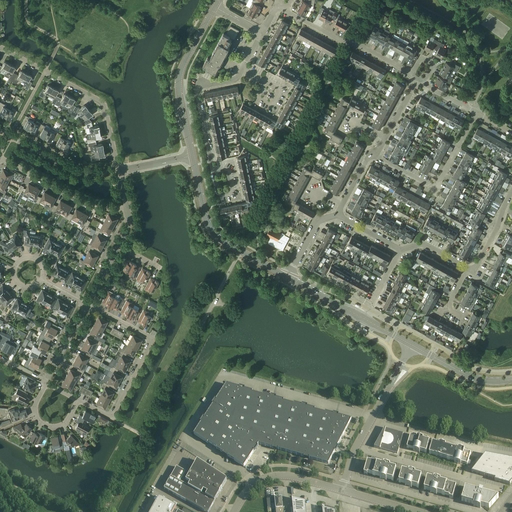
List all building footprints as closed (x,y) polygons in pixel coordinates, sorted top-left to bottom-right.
[(248,0),(246,5),(250,8),(259,13),(262,8),(257,5),(259,3),(253,0),(248,0)] [(302,1),(299,5),(308,10),(311,12),(314,6),(314,0),(308,0),(308,4),(302,1)] [(301,13),(300,15),(305,18),(307,16),(306,15),(308,10),(299,5),(297,10),(301,13)] [(318,13),(321,14),(318,18),(323,21),(328,12),(324,10),(324,9),(321,7),(318,13)] [(246,12),(244,17),(251,21),(253,16),(256,17),(259,13),(250,8),(247,12),(246,12)] [(328,12),(323,21),(328,24),(331,19),(333,21),(336,15),(337,13),(335,12),(335,11),(333,14),(333,15),(328,12)] [(334,27),(338,29),(343,20),(339,18),(339,17),(336,15),(333,21),(336,22),(334,27)] [(352,22),(344,18),(343,20),(338,29),(343,32),(346,27),(348,29),(352,22)] [(282,20),(279,25),(287,29),(289,24),(282,20)] [(284,34),(287,29),(279,25),(276,30),(284,34)] [(234,39),(239,31),(230,26),(226,34),(224,33),(210,58),(208,57),(203,66),(216,73),(230,47),(231,45),(234,41),(233,41),(234,39)] [(364,37),(363,38),(367,40),(369,41),(371,37),(374,38),(379,29),(374,26),(372,31),(368,29),(364,37)] [(297,37),(301,40),(306,32),(301,29),(297,37)] [(384,32),(379,29),(374,38),(376,40),(374,44),(376,45),(384,32)] [(385,29),(384,32),(376,45),(378,46),(381,42),(383,43),(388,34),(390,32),(385,29)] [(276,30),(274,35),(281,39),(284,34),(276,30)] [(310,35),(306,32),(301,40),(306,42),(310,35)] [(386,50),(393,37),(388,34),(383,43),(386,45),(384,49),(386,50)] [(279,44),(281,39),(274,35),(271,39),(279,44)] [(306,42),(311,45),(315,37),(310,35),(306,42)] [(320,40),(315,37),(311,45),(316,47),(320,40)] [(398,39),(393,37),(386,50),(384,53),(386,54),(390,47),(393,49),(398,39)] [(271,39),(269,44),(276,48),(279,44),(271,39)] [(403,42),(398,39),(393,49),(395,50),(393,55),(395,56),(403,42)] [(403,42),(395,56),(397,57),(400,52),(402,54),(407,45),(409,42),(404,39),(403,42)] [(434,45),(436,47),(439,42),(434,39),(432,42),(429,40),(424,49),(430,52),(434,45)] [(316,47),(320,50),(325,42),(320,40),(316,47)] [(329,45),(325,42),(320,50),(325,53),(329,45)] [(439,42),(436,47),(439,48),(435,55),(441,58),(446,49),(443,48),(445,45),(439,42)] [(274,53),(276,48),(269,44),(266,49),(274,53)] [(325,53),(330,55),(334,48),(329,45),(325,53)] [(403,64),(405,61),(412,47),(407,45),(402,54),(405,55),(403,60),(401,62),(403,64)] [(409,58),(415,61),(418,56),(414,55),(417,50),(412,47),(405,61),(407,62),(409,58)] [(339,50),(334,48),(330,55),(335,58),(339,50)] [(266,49),(263,54),(271,58),(274,53),(266,49)] [(353,62),(357,55),(352,52),(348,60),(353,62)] [(268,62),(271,58),(263,54),(261,58),(268,62)] [(362,57),(357,55),(353,62),(358,65),(362,57)] [(362,57),(358,65),(363,67),(367,60),(362,57)] [(268,62),(261,58),(258,63),(266,67),(268,62)] [(367,60),(363,67),(367,70),(372,62),(367,60)] [(0,71),(0,70),(5,73),(10,64),(6,62),(5,61),(5,62),(4,62),(3,65),(2,67),(0,65),(0,71)] [(372,62),(367,70),(372,73),(376,65),(372,62)] [(446,62),(443,68),(452,73),(453,70),(456,72),(459,66),(454,63),(453,66),(446,62)] [(14,66),(10,64),(5,73),(4,75),(9,78),(8,79),(9,80),(8,83),(10,84),(11,81),(15,74),(12,72),(13,70),(14,71),(15,68),(15,67),(14,66)] [(376,65),(372,73),(377,75),(381,68),(376,65)] [(278,74),(283,77),(287,69),(282,66),(278,74)] [(386,70),(381,68),(377,75),(382,78),(385,72),(386,70)] [(447,81),(450,83),(453,78),(450,76),(452,73),(443,68),(440,74),(447,78),(445,80),(447,81)] [(291,72),(287,69),(283,77),(287,79),(291,72)] [(19,80),(22,81),(27,72),(23,70),(23,71),(21,70),(21,71),(20,70),(19,74),(19,75),(15,74),(11,81),(16,83),(19,80)] [(27,72),(22,81),(24,83),(23,85),(25,86),(24,88),(28,90),(32,82),(28,81),(29,79),(30,79),(31,76),(30,75),(30,74),(27,72)] [(287,79),(292,82),(296,74),(291,72),(287,79)] [(301,77),(296,74),(292,82),(297,84),(298,82),(299,82),(301,77)] [(445,84),(447,81),(445,80),(438,76),(435,82),(442,86),(441,89),(446,91),(449,86),(445,84)] [(361,91),(364,87),(354,81),(352,86),(361,91)] [(297,84),(296,86),(303,91),(306,86),(299,82),(298,82),(297,84)] [(396,82),(393,87),(401,91),(404,86),(396,82)] [(49,96),(53,87),(50,85),(49,85),(48,85),(47,85),(46,88),(45,90),(42,88),(38,95),(43,98),(46,94),(49,96)] [(301,95),(303,91),(296,86),(293,91),(301,95)] [(55,104),(59,97),(55,95),(56,94),(57,94),(58,91),(58,90),(57,89),(53,87),(49,96),(54,99),(51,102),(55,104)] [(398,96),(401,91),(393,87),(391,91),(398,96)] [(388,90),(386,94),(388,96),(396,100),(398,96),(391,91),(391,92),(388,90)] [(293,91),(290,96),(298,100),(301,95),(293,91)] [(63,108),(63,107),(70,96),(66,94),(65,93),(64,94),(62,97),(63,97),(62,99),(59,97),(55,104),(58,106),(59,104),(60,105),(62,107),(63,108)] [(421,109),(428,95),(426,94),(424,98),(421,97),(416,106),(421,109)] [(426,111),(431,102),(428,101),(430,96),(428,95),(421,109),(426,111)] [(71,113),(72,111),(75,106),(72,104),(73,102),(73,103),(75,100),(74,99),(73,98),(74,98),(70,96),(63,107),(66,109),(67,108),(69,109),(68,111),(71,113)] [(290,96),(288,101),(295,105),(298,100),(290,96)] [(396,100),(388,96),(386,101),(393,105),(396,100)] [(352,97),(350,102),(348,105),(353,108),(357,100),(352,97)] [(342,98),(340,103),(347,107),(348,105),(350,102),(342,98)] [(426,111),(430,114),(438,100),(436,99),(433,103),(431,102),(426,111)] [(357,100),(353,108),(358,110),(362,103),(357,100)] [(438,100),(430,114),(431,114),(432,113),(436,115),(440,107),(438,106),(440,101),(438,100)] [(293,110),(295,105),(288,101),(285,105),(293,110)] [(393,105),(386,101),(383,106),(391,110),(393,105)] [(2,117),(3,118),(8,109),(5,108),(7,105),(1,103),(0,104),(0,108),(1,109),(0,111),(0,114),(1,115),(2,117)] [(345,112),(347,107),(340,103),(337,108),(345,112)] [(367,105),(362,103),(358,110),(363,113),(367,105)] [(239,111),(244,114),(248,106),(243,104),(240,109),(239,111)] [(443,108),(440,107),(436,115),(435,116),(440,119),(447,105),(445,104),(443,108)] [(81,116),(89,109),(86,106),(85,105),(84,105),(81,107),(82,108),(80,109),(80,108),(75,106),(72,111),(76,113),(77,112),(81,116)] [(290,114),(293,110),(285,105),(283,110),(290,114)] [(449,106),(447,105),(440,119),(444,122),(450,112),(447,111),(449,106)] [(253,109),(248,106),(244,114),(248,117),(253,109)] [(391,110),(383,106),(380,110),(388,115),(391,110)] [(15,117),(18,111),(12,108),(11,111),(8,109),(3,118),(5,119),(7,119),(9,120),(12,115),(15,117)] [(337,108),(334,112),(342,117),(345,112),(337,108)] [(83,121),(86,125),(92,122),(88,117),(89,116),(90,117),(92,114),(91,113),(92,112),(89,109),(81,116),(85,120),(83,121)] [(248,117),(253,119),(257,111),(253,109),(248,117)] [(450,112),(444,122),(449,124),(457,110),(455,109),(452,114),(450,112)] [(283,110),(280,115),(288,119),(290,114),(283,110)] [(388,115),(380,110),(378,115),(385,119),(388,115)] [(459,112),(457,110),(449,124),(454,127),(459,117),(457,116),(459,112)] [(253,119),(258,122),(262,114),(257,111),(253,119)] [(342,117),(334,112),(332,117),(339,121),(342,117)] [(267,117),(262,114),(258,122),(263,124),(267,117)] [(462,119),(459,117),(454,127),(459,129),(466,116),(464,114),(462,119)] [(285,124),(288,119),(280,115),(277,120),(285,124)] [(378,115),(375,120),(383,124),(385,119),(378,115)] [(27,130),(28,131),(33,122),(35,119),(29,116),(29,117),(26,116),(23,121),(21,124),(24,125),(23,127),(26,128),(27,130)] [(267,117),(263,124),(267,127),(272,119),(267,117)] [(332,117),(329,122),(337,126),(339,121),(332,117)] [(276,122),(272,119),(267,127),(272,130),(275,125),(276,122)] [(277,120),(276,122),(275,125),(282,129),(285,124),(277,120)] [(380,129),(383,124),(375,120),(372,125),(380,129)] [(403,123),(416,131),(420,124),(412,120),(411,122),(410,121),(408,123),(404,121),(403,123)] [(37,128),(39,130),(42,124),(37,121),(35,124),(33,122),(28,131),(30,132),(32,132),(34,133),(37,128)] [(90,133),(100,131),(99,127),(98,126),(98,125),(94,126),(94,127),(93,127),(92,122),(86,125),(87,128),(89,128),(90,133)] [(329,122),(327,127),(334,131),(337,126),(329,122)] [(412,135),(414,135),(416,131),(403,123),(402,125),(406,128),(404,130),(412,135)] [(477,140),(482,130),(480,129),(482,124),(480,123),(472,137),(477,140)] [(45,126),(42,124),(39,130),(42,131),(39,136),(42,137),(43,139),(44,140),(50,129),(51,127),(46,124),(45,126)] [(333,133),(334,131),(327,127),(324,132),(331,136),(333,133)] [(482,142),(490,128),(488,127),(485,132),(482,130),(477,140),(482,142)] [(490,128),(482,142),(487,145),(492,135),(489,134),(492,130),(490,128)] [(48,140),(50,142),(53,137),(56,138),(58,133),(50,129),(44,140),(46,141),(48,140)] [(399,131),(397,133),(411,140),(412,139),(411,138),(412,135),(404,130),(403,133),(399,131)] [(90,133),(86,134),(87,140),(88,143),(96,142),(95,138),(97,138),(100,138),(100,137),(101,137),(100,135),(101,135),(100,131),(90,133)] [(260,133),(259,132),(254,141),(252,143),(255,144),(256,142),(255,142),(260,133)] [(492,135),(488,143),(491,145),(490,147),(492,147),(499,134),(497,132),(494,137),(492,135)] [(59,148),(61,149),(65,140),(61,137),(62,135),(58,133),(56,138),(58,140),(56,145),(58,146),(59,148)] [(329,140),(334,143),(338,135),(333,133),(331,136),(329,140)] [(399,140),(409,145),(411,140),(397,133),(396,135),(401,137),(399,140)] [(501,135),(499,134),(492,147),(496,150),(501,141),(499,139),(501,135)] [(343,138),(338,135),(334,143),(339,146),(343,138)] [(72,140),(73,139),(67,136),(65,140),(61,149),(62,149),(64,149),(67,150),(69,146),(72,147),(75,142),(72,140)] [(439,141),(438,142),(452,150),(453,148),(449,145),(450,143),(441,138),(440,138),(438,137),(436,140),(439,141)] [(411,146),(409,145),(399,140),(398,142),(397,141),(398,140),(393,138),(391,141),(406,150),(409,151),(411,146)] [(504,142),(501,141),(496,150),(501,152),(508,139),(506,138),(504,142)] [(511,140),(508,139),(501,152),(506,155),(506,154),(511,146),(508,144),(511,140)] [(395,147),(394,149),(403,154),(406,150),(391,141),(390,144),(391,144),(395,147)] [(91,152),(94,151),(104,149),(103,145),(102,144),(102,143),(98,144),(98,145),(96,145),(96,142),(88,143),(88,147),(90,147),(91,152)] [(353,147),(361,151),(364,146),(356,142),(353,147)] [(439,144),(437,148),(445,152),(446,150),(451,152),(452,150),(438,142),(437,144),(439,144)] [(358,156),(361,151),(353,147),(351,152),(358,156)] [(433,151),(433,152),(447,159),(448,157),(443,155),(445,152),(437,148),(435,151),(433,151)] [(104,149),(94,151),(95,154),(90,156),(91,161),(100,160),(99,156),(101,156),(104,156),(104,155),(105,155),(104,154),(105,153),(104,149)] [(403,154),(394,149),(393,152),(388,149),(387,152),(401,159),(402,160),(405,155),(403,154)] [(465,154),(463,156),(473,162),(475,157),(462,149),(461,151),(465,154)] [(430,157),(440,162),(441,159),(445,161),(447,159),(433,152),(432,151),(429,156),(430,157)] [(351,152),(348,157),(356,161),(358,156),(351,152)] [(390,156),(389,159),(390,159),(389,161),(392,162),(393,161),(398,164),(401,159),(387,152),(386,154),(390,156)] [(427,156),(425,160),(433,164),(434,162),(438,164),(440,162),(430,157),(429,156),(426,154),(425,155),(427,156)] [(470,166),(473,162),(463,156),(462,159),(458,157),(456,159),(470,166)] [(348,157),(346,161),(353,165),(356,161),(348,157)] [(458,166),(468,171),(470,166),(456,159),(455,161),(460,163),(458,166)] [(421,163),(421,164),(434,171),(436,169),(431,167),(433,164),(425,160),(423,163),(421,163)] [(353,165),(346,161),(343,166),(351,170),(353,165)] [(371,166),(366,174),(370,176),(369,177),(371,178),(378,164),(376,163),(373,167),(371,166)] [(380,165),(378,164),(371,178),(369,180),(374,183),(374,182),(380,171),(378,169),(380,165)] [(438,173),(434,171),(421,164),(418,169),(427,174),(429,171),(433,173),(437,175),(438,173)] [(310,174),(315,177),(319,169),(314,166),(312,171),(310,174)] [(343,166),(340,171),(348,175),(351,170),(343,166)] [(451,168),(465,176),(468,171),(458,166),(457,168),(452,166),(451,168)] [(309,176),(310,174),(312,171),(304,167),(302,172),(309,176)] [(383,172),(380,171),(374,182),(379,185),(380,183),(388,169),(386,168),(383,172)] [(454,173),(453,175),(462,180),(465,176),(451,168),(450,170),(454,173)] [(3,169),(0,175),(9,179),(11,174),(14,176),(16,173),(10,170),(9,173),(3,169)] [(315,177),(320,179),(324,172),(319,169),(315,177)] [(390,170),(388,169),(380,183),(385,185),(390,176),(387,175),(390,170)] [(496,171),(495,173),(509,181),(510,179),(505,176),(507,174),(499,169),(498,172),(496,171)] [(345,180),(348,175),(340,171),(338,176),(345,180)] [(302,172),(299,177),(307,181),(309,176),(302,172)] [(398,172),(397,174),(390,188),(394,190),(399,181),(397,180),(399,175),(400,173),(398,172)] [(390,176),(385,185),(390,188),(397,174),(395,173),(392,177),(390,176)] [(509,181),(495,173),(492,178),(502,183),(503,181),(508,183),(509,181)] [(0,175),(0,174),(0,181),(6,184),(9,179),(0,175)] [(456,180),(455,182),(463,187),(464,188),(467,183),(462,180),(453,175),(452,177),(456,180)] [(338,176),(335,180),(343,185),(345,180),(338,176)] [(299,177),(297,182),(304,186),(307,181),(299,177)] [(502,183),(492,178),(490,183),(503,190),(505,188),(500,186),(502,183)] [(335,180),(333,185),(340,189),(343,185),(335,180)] [(394,190),(392,195),(393,195),(394,194),(397,196),(402,188),(399,187),(401,182),(399,181),(394,190)] [(445,181),(444,183),(448,185),(462,192),(462,191),(461,190),(463,187),(455,182),(453,185),(449,183),(445,181)] [(297,182),(294,186),(302,190),(304,186),(297,182)] [(503,190),(490,183),(487,188),(496,193),(498,190),(502,192),(503,190)] [(24,192),(29,195),(34,187),(29,184),(25,190),(23,188),(21,192),(20,194),(22,195),(24,192)] [(340,189),(333,185),(330,190),(338,194),(340,189)] [(402,188),(397,197),(401,200),(409,186),(407,185),(404,189),(402,188)] [(448,185),(447,187),(451,189),(450,192),(459,197),(462,192),(448,185)] [(294,186),(291,191),(299,195),(302,190),(294,186)] [(363,191),(361,193),(371,198),(373,193),(360,186),(358,188),(363,191)] [(401,200),(406,203),(411,193),(409,192),(411,187),(409,186),(401,200)] [(33,201),(36,202),(39,197),(36,195),(39,189),(34,187),(29,195),(34,198),(33,201)] [(411,193),(406,203),(411,205),(420,188),(418,187),(416,190),(414,195),(411,193)] [(420,188),(411,205),(416,208),(421,198),(418,197),(420,193),(422,189),(420,188)] [(496,193),(487,188),(485,192),(501,202),(503,200),(499,198),(495,195),(496,193)] [(291,191),(289,196),(296,200),(299,195),(291,191)] [(38,204),(40,201),(45,203),(50,195),(44,192),(41,198),(39,197),(36,202),(38,204)] [(456,202),(459,197),(450,192),(448,194),(444,192),(443,194),(456,202)] [(485,192),(482,197),(491,202),(493,200),(497,202),(500,204),(501,202),(485,192)] [(368,203),(371,198),(361,193),(360,196),(356,193),(354,196),(368,203)] [(454,206),(456,202),(443,194),(441,196),(446,199),(444,201),(454,206)] [(50,213),(51,211),(54,205),(52,204),(55,198),(50,195),(45,203),(50,206),(49,209),(48,211),(50,213)] [(296,200),(289,196),(286,201),(293,205),(294,205),(295,202),(296,200)] [(354,196),(353,198),(358,200),(356,203),(364,207),(366,203),(368,204),(368,203),(354,196)] [(421,198),(416,207),(420,208),(419,210),(420,210),(428,197),(426,196),(423,200),(421,198)] [(428,197),(420,210),(421,211),(422,212),(424,214),(425,213),(430,204),(428,202),(430,198),(428,197)] [(491,202),(482,197),(479,202),(493,209),(496,211),(497,209),(494,207),(490,205),(491,202)] [(54,205),(51,211),(54,212),(55,211),(60,214),(61,212),(65,204),(60,201),(57,207),(54,205)] [(456,208),(454,206),(444,201),(443,204),(439,202),(437,204),(453,212),(456,208)] [(291,210),(296,212),(300,205),(295,202),(294,205),(293,205),(291,210)] [(493,209),(479,202),(477,207),(486,212),(487,209),(492,211),(493,209)] [(349,205),(363,212),(366,208),(356,203),(355,205),(350,203),(349,205)] [(70,214),(68,212),(71,206),(65,204),(61,212),(66,215),(65,218),(67,219),(70,214)] [(301,215),(305,207),(300,205),(296,212),(301,215)] [(360,217),(363,212),(349,205),(348,207),(352,210),(351,212),(360,217)] [(222,216),(228,215),(226,207),(220,208),(221,209),(219,209),(219,212),(221,212),(222,216)] [(301,215),(305,217),(309,210),(305,207),(301,215)] [(485,213),(476,208),(473,213),(487,220),(488,218),(484,216),(485,213)] [(72,218),(77,220),(81,212),(76,209),(73,215),(70,214),(67,219),(70,221),(72,218)] [(314,213),(309,210),(305,217),(310,220),(314,213)] [(77,220),(82,223),(80,226),(83,228),(84,225),(86,222),(83,221),(87,215),(81,212),(77,220)] [(108,214),(106,219),(114,224),(117,218),(115,217),(117,215),(112,212),(108,212),(107,214),(108,214)] [(376,212),(371,221),(373,223),(373,224),(375,225),(381,215),(376,212)] [(474,215),(472,218),(480,223),(482,220),(489,224),(490,222),(487,220),(473,213),(473,214),(474,215)] [(381,215),(375,225),(378,227),(378,225),(381,227),(386,217),(381,215)] [(386,217),(381,227),(383,228),(382,229),(385,230),(390,220),(386,217)] [(429,217),(424,226),(426,227),(426,229),(428,230),(434,219),(429,217)] [(473,225),(482,230),(485,232),(486,230),(479,225),(480,223),(471,218),(468,223),(473,225)] [(111,229),(114,224),(106,219),(103,224),(111,229)] [(434,219),(428,230),(430,231),(431,230),(433,231),(438,223),(434,222),(435,220),(434,219)] [(390,220),(385,230),(387,232),(388,230),(390,232),(395,222),(390,220)] [(395,222),(390,232),(393,233),(392,234),(394,236),(395,234),(400,225),(400,224),(401,222),(397,220),(395,222)] [(438,223),(433,231),(436,233),(435,234),(437,235),(443,225),(442,224),(441,225),(438,223)] [(101,233),(103,231),(109,234),(111,229),(103,224),(100,229),(97,228),(96,230),(101,233)] [(400,225),(395,234),(397,236),(398,234),(400,236),(405,226),(400,224),(400,225)] [(443,225),(437,235),(440,237),(440,235),(443,237),(448,227),(443,225)] [(473,225),(470,230),(484,237),(485,235),(481,232),(482,230),(473,225)] [(405,226),(400,236),(402,236),(403,237),(402,238),(404,239),(410,229),(405,226)] [(448,227),(443,237),(445,238),(445,239),(447,240),(453,230),(448,227)] [(270,228),(266,235),(271,237),(268,243),(281,250),(282,251),(289,237),(285,235),(285,234),(282,233),(281,234),(270,228)] [(23,229),(23,231),(24,235),(26,235),(24,244),(27,245),(27,244),(33,245),(35,235),(29,234),(30,232),(26,232),(27,230),(23,229)] [(324,231),(323,233),(325,235),(326,233),(334,238),(337,240),(340,235),(337,233),(329,229),(327,232),(324,231)] [(410,229),(404,239),(407,241),(407,240),(410,241),(415,232),(410,229)] [(94,233),(91,238),(92,239),(94,240),(103,244),(106,239),(100,236),(101,233),(96,230),(94,233)] [(453,230),(447,240),(449,242),(450,240),(452,242),(457,234),(454,233),(455,231),(453,230)] [(484,237),(470,230),(467,234),(477,239),(478,237),(483,239),(484,237)] [(331,243),(334,238),(326,233),(325,235),(323,238),(331,243)] [(9,240),(14,249),(19,246),(19,247),(22,245),(16,234),(13,236),(14,237),(9,240)] [(477,239),(467,234),(465,239),(478,247),(480,244),(475,242),(477,239)] [(35,235),(33,245),(39,246),(38,247),(42,248),(44,235),(41,235),(40,236),(35,235)] [(356,239),(351,236),(347,245),(352,248),(356,239)] [(52,252),(56,243),(51,240),(52,239),(49,237),(43,248),(46,250),(47,249),(52,252)] [(322,242),(319,240),(318,243),(320,244),(321,243),(329,247),(331,243),(323,238),(322,242)] [(511,249),(511,245),(511,242),(504,238),(501,244),(504,246),(503,248),(510,252),(511,250),(511,249)] [(87,246),(93,249),(94,247),(100,250),(103,244),(94,240),(92,239),(89,244),(88,244),(87,246)] [(352,248),(350,251),(355,253),(356,251),(361,242),(356,239),(352,248)] [(465,239),(462,244),(471,249),(473,246),(477,249),(478,247),(465,239)] [(9,252),(14,249),(9,240),(4,243),(3,242),(0,244),(7,254),(10,253),(9,252)] [(361,253),(366,244),(361,242),(356,251),(361,253)] [(61,246),(56,243),(52,252),(57,254),(56,255),(59,257),(65,246),(62,244),(61,246)] [(320,244),(318,248),(324,251),(326,252),(329,247),(321,243),(320,244)] [(371,247),(370,247),(366,244),(361,253),(366,256),(367,254),(371,247)] [(462,244),(460,249),(473,256),(474,254),(470,251),(471,249),(462,244)] [(367,254),(371,257),(376,248),(371,245),(370,247),(371,247),(367,254)] [(88,251),(86,256),(94,260),(97,255),(91,252),(93,249),(87,246),(86,249),(88,251)] [(321,256),(324,251),(318,248),(316,246),(314,251),(321,256)] [(376,248),(371,257),(376,259),(381,250),(376,248)] [(472,258),(473,256),(460,249),(457,253),(466,258),(468,256),(472,258)] [(376,259),(381,262),(386,253),(381,250),(376,259)] [(501,252),(498,257),(506,261),(509,263),(511,259),(511,258),(511,254),(505,251),(504,250),(502,253),(501,252)] [(314,251),(311,256),(319,260),(321,262),(321,261),(324,263),(326,258),(324,257),(321,256),(314,251)] [(419,265),(420,263),(425,255),(420,252),(414,263),(419,265)] [(391,256),(386,253),(381,262),(379,264),(386,268),(390,260),(389,259),(391,256)] [(425,255),(420,263),(425,266),(430,257),(425,255)] [(94,260),(86,256),(83,261),(80,259),(79,262),(80,263),(84,265),(86,262),(92,266),(94,260)] [(311,256),(308,261),(316,265),(318,266),(321,262),(319,260),(311,256)] [(430,257),(425,266),(430,268),(435,260),(430,257)] [(506,261),(498,257),(495,262),(503,266),(506,261)] [(123,270),(128,272),(133,263),(130,261),(129,263),(125,260),(119,271),(122,272),(123,270)] [(435,260),(430,268),(435,271),(439,262),(435,260)] [(319,266),(316,265),(308,261),(306,266),(314,270),(315,267),(317,269),(319,266)] [(444,265),(439,262),(435,271),(433,274),(438,276),(439,274),(444,265)] [(501,271),(503,266),(495,262),(493,267),(494,267),(495,267),(501,271)] [(59,278),(63,269),(58,266),(59,264),(56,263),(50,274),(53,276),(53,275),(59,278)] [(136,265),(133,263),(128,272),(130,274),(129,276),(134,279),(140,268),(135,266),(136,265)] [(331,266),(327,274),(332,277),(337,266),(335,265),(333,267),(331,266)] [(444,265),(439,274),(444,276),(449,268),(444,265)] [(332,277),(336,279),(341,271),(339,270),(340,267),(337,266),(332,277)] [(495,267),(494,267),(492,272),(500,276),(502,271),(501,271),(495,267)] [(454,270),(449,268),(444,276),(443,279),(447,281),(449,279),(454,270)] [(63,281),(66,283),(72,271),(69,270),(68,271),(63,269),(59,278),(64,280),(63,281)] [(140,283),(141,283),(142,280),(145,282),(147,277),(148,278),(149,275),(148,275),(150,272),(147,270),(146,272),(141,269),(136,280),(137,281),(136,282),(136,283),(136,284),(137,285),(139,284),(140,283)] [(341,271),(336,279),(341,282),(347,272),(347,271),(344,270),(343,272),(341,271)] [(458,273),(454,270),(449,279),(454,282),(458,273)] [(69,283),(74,286),(79,277),(74,275),(75,273),(72,271),(66,283),(69,284),(69,283)] [(404,282),(406,283),(408,281),(405,279),(407,275),(399,271),(397,276),(405,280),(404,282)] [(346,284),(347,282),(350,276),(351,274),(347,272),(341,282),(346,284)] [(492,272),(489,277),(497,281),(500,276),(492,272)] [(351,274),(350,276),(347,282),(351,284),(349,287),(352,288),(353,285),(352,285),(356,277),(351,274)] [(405,280),(397,276),(394,281),(404,286),(407,288),(409,284),(406,283),(404,282),(405,280)] [(84,280),(79,277),(74,286),(79,289),(79,290),(82,291),(88,280),(85,278),(84,280)] [(353,285),(357,287),(361,280),(356,277),(352,285),(353,285)] [(362,277),(361,280),(357,287),(360,289),(359,292),(361,293),(363,291),(361,290),(367,279),(362,277)] [(490,284),(489,286),(494,289),(496,286),(495,286),(497,281),(489,277),(487,282),(490,284)] [(150,279),(144,290),(149,292),(151,290),(153,291),(156,287),(157,287),(158,285),(157,285),(158,282),(155,280),(154,281),(150,279)] [(363,291),(366,293),(371,285),(372,282),(367,279),(361,290),(363,291)] [(404,286),(394,281),(391,286),(393,287),(394,287),(399,290),(402,291),(404,286)] [(480,288),(482,285),(476,282),(475,285),(472,283),(469,288),(477,292),(479,288),(480,288)] [(426,292),(428,293),(437,298),(440,293),(441,294),(442,291),(430,284),(426,292)] [(392,290),(389,289),(387,288),(385,290),(390,293),(391,292),(399,296),(402,291),(399,290),(394,287),(393,287),(392,290)] [(479,294),(477,292),(469,288),(466,293),(477,298),(479,294)] [(44,304),(49,295),(44,292),(45,291),(42,290),(36,301),(39,303),(39,302),(44,304)] [(106,305),(109,307),(114,297),(116,295),(108,291),(102,302),(107,304),(106,305)] [(8,292),(1,299),(5,303),(4,304),(6,306),(15,297),(13,295),(12,296),(8,292)] [(401,297),(399,296),(391,292),(390,293),(388,296),(396,301),(399,302),(401,297)] [(435,303),(437,298),(428,293),(426,298),(435,303)] [(474,303),(477,298),(466,293),(464,297),(474,303)] [(49,308),(52,310),(58,298),(55,297),(54,298),(49,295),(44,304),(49,307),(49,308)] [(114,297),(109,307),(112,309),(113,307),(118,310),(124,299),(121,297),(120,297),(120,296),(119,295),(118,295),(117,295),(116,295),(114,297)] [(380,300),(383,301),(385,302),(386,301),(394,305),(396,301),(388,296),(386,300),(381,297),(380,300)] [(474,303),(464,297),(460,305),(470,311),(474,303)] [(14,310),(19,312),(24,303),(19,301),(19,300),(16,298),(10,309),(13,311),(14,310)] [(55,310),(60,313),(65,303),(60,301),(61,300),(58,298),(52,310),(54,311),(55,310)] [(426,298),(423,303),(432,308),(435,303),(426,298)] [(125,315),(128,317),(134,304),(127,300),(121,311),(125,314),(125,315)] [(385,302),(383,306),(386,308),(385,310),(392,314),(396,307),(394,305),(386,301),(385,302)] [(24,303),(19,312),(24,315),(23,316),(26,318),(32,307),(29,305),(29,306),(24,303)] [(70,306),(65,303),(60,313),(65,316),(64,317),(68,318),(74,307),(71,305),(70,306)] [(432,308),(423,303),(421,308),(429,313),(432,308)] [(134,304),(128,317),(131,319),(132,317),(136,320),(140,313),(137,311),(139,307),(134,304)] [(148,321),(148,320),(151,321),(152,318),(150,317),(147,315),(149,312),(144,310),(138,321),(142,323),(142,324),(145,326),(146,323),(147,324),(149,321),(148,321)] [(473,312),(471,317),(479,322),(481,317),(473,312)] [(429,326),(434,319),(429,316),(425,316),(423,320),(426,321),(424,324),(425,324),(423,327),(427,330),(429,326)] [(98,317),(96,322),(104,327),(107,321),(98,317)] [(471,317),(468,322),(476,326),(479,322),(471,317)] [(429,326),(434,329),(438,321),(434,319),(429,326)] [(46,326),(44,329),(55,334),(57,329),(56,329),(58,326),(47,320),(44,326),(46,326)] [(434,329),(439,331),(443,324),(438,321),(434,329)] [(96,322),(93,327),(101,332),(104,327),(96,322)] [(476,326),(468,322),(466,327),(473,331),(476,326)] [(439,331),(444,334),(448,326),(443,324),(439,331)] [(448,337),(453,329),(448,326),(444,334),(448,337)] [(104,333),(101,332),(93,327),(90,332),(96,336),(95,338),(102,342),(103,343),(105,340),(101,338),(104,333)] [(473,331),(466,327),(463,332),(471,336),(473,331)] [(52,339),(55,334),(44,329),(43,331),(42,330),(39,335),(50,341),(51,338),(52,339)] [(448,337),(453,339),(457,331),(453,329),(448,337)] [(462,334),(457,331),(453,339),(458,342),(462,334)] [(38,341),(36,343),(47,349),(49,344),(48,344),(50,341),(39,335),(36,340),(38,341)] [(133,335),(130,340),(138,345),(141,340),(133,335)] [(1,349),(6,352),(12,341),(9,340),(10,339),(5,336),(0,344),(0,347),(2,348),(1,349)] [(87,338),(84,343),(96,349),(98,344),(100,345),(102,342),(95,338),(93,341),(87,338)] [(127,345),(136,350),(138,345),(130,340),(127,345)] [(12,341),(6,352),(11,354),(11,353),(14,355),(20,344),(14,341),(14,342),(12,341)] [(34,345),(31,350),(42,356),(43,353),(44,354),(47,349),(36,343),(35,346),(34,345)] [(87,351),(86,354),(92,357),(93,354),(96,349),(84,343),(82,348),(87,351)] [(133,355),(136,350),(127,345),(124,344),(122,349),(119,347),(118,351),(125,355),(127,352),(133,355)] [(30,356),(28,358),(39,364),(41,359),(40,358),(42,356),(31,350),(28,355),(30,356)] [(130,361),(124,357),(125,355),(118,351),(116,354),(121,356),(119,361),(127,366),(130,361)] [(79,354),(76,359),(84,363),(87,358),(90,360),(92,357),(86,354),(85,357),(79,354)] [(39,364),(28,358),(27,360),(26,360),(23,365),(34,371),(35,368),(36,369),(39,364)] [(79,367),(78,370),(83,373),(85,370),(84,370),(87,365),(84,363),(76,359),(73,364),(79,367)] [(115,360),(111,368),(117,371),(118,368),(124,371),(127,366),(119,361),(115,360)] [(110,370),(107,376),(110,377),(119,382),(121,376),(115,373),(117,371),(111,368),(110,370)] [(81,376),(83,373),(78,370),(76,373),(70,369),(67,375),(76,379),(78,381),(81,376)] [(73,384),(76,379),(67,375),(65,380),(73,384)] [(100,382),(103,383),(108,386),(110,384),(116,387),(119,382),(110,377),(105,375),(102,380),(100,382)] [(24,384),(23,387),(32,392),(33,389),(34,389),(36,385),(31,383),(33,380),(27,377),(23,384),(24,384)] [(70,389),(73,384),(65,380),(62,385),(70,389)] [(101,386),(104,388),(102,393),(110,398),(113,392),(107,389),(108,386),(103,383),(101,386)] [(253,392),(240,388),(226,384),(194,434),(208,443),(208,442),(217,448),(216,449),(244,467),(259,444),(328,464),(351,420),(325,412),(325,413),(315,410),(315,409),(294,403),(294,404),(284,402),(284,400),(263,394),(262,396),(252,393),(253,392)] [(18,388),(14,395),(18,397),(16,400),(22,403),(23,402),(27,404),(29,399),(26,397),(28,393),(18,388)] [(102,393),(99,398),(107,403),(110,398),(102,393)] [(105,408),(107,403),(99,398),(96,403),(105,408)] [(14,409),(8,411),(12,421),(28,416),(26,410),(20,412),(19,410),(15,411),(14,409)] [(79,415),(77,419),(83,422),(84,419),(91,424),(95,416),(85,411),(82,416),(79,415)] [(83,422),(77,419),(75,422),(78,423),(74,430),(76,431),(76,432),(80,437),(83,434),(85,436),(89,429),(81,425),(83,422)] [(27,434),(31,429),(26,424),(22,428),(20,424),(13,428),(15,431),(16,431),(21,435),(22,434),(26,437),(28,435),(27,434)] [(385,428),(374,447),(380,449),(397,454),(403,433),(385,428)] [(34,433),(30,440),(35,442),(38,441),(41,443),(45,436),(40,433),(37,434),(34,433)] [(61,434),(62,440),(62,442),(65,441),(66,445),(74,444),(75,446),(80,445),(70,435),(68,437),(66,436),(65,436),(64,433),(61,434)] [(428,439),(427,439),(423,438),(423,439),(417,437),(418,436),(414,435),(413,435),(412,435),(412,436),(412,437),(410,436),(407,448),(413,450),(413,451),(419,453),(420,451),(426,453),(430,442),(428,442),(428,441),(428,440),(428,439)] [(64,448),(62,442),(62,440),(59,441),(57,436),(51,437),(53,445),(51,445),(49,452),(50,452),(51,452),(52,452),(53,452),(54,452),(55,452),(56,451),(56,450),(64,448)] [(457,463),(461,464),(461,463),(467,465),(471,453),(469,453),(469,452),(469,451),(468,451),(465,449),(464,450),(461,450),(458,449),(459,448),(455,447),(454,447),(453,447),(453,448),(452,448),(450,448),(450,447),(450,446),(450,445),(449,445),(446,444),(445,445),(442,444),(439,443),(440,442),(436,441),(435,441),(435,442),(434,442),(434,443),(432,443),(429,454),(454,461),(454,462),(457,463)] [(511,459),(486,454),(471,472),(495,479),(495,481),(494,480),(494,481),(510,485),(511,482),(511,459)] [(386,480),(387,479),(393,481),(396,469),(390,468),(390,466),(381,464),(381,465),(367,461),(364,474),(367,475),(368,474),(379,477),(379,478),(386,480)] [(196,463),(186,482),(190,484),(188,487),(202,495),(204,491),(208,493),(207,494),(206,497),(215,502),(216,499),(227,480),(201,465),(196,463)] [(171,477),(164,489),(205,511),(208,511),(215,502),(206,497),(202,495),(188,487),(180,482),(181,479),(184,474),(185,472),(177,467),(176,469),(173,474),(171,477)] [(409,473),(402,471),(399,483),(405,484),(405,486),(411,487),(412,486),(418,488),(422,477),(415,475),(415,474),(409,472),(409,473)] [(437,494),(437,493),(449,497),(449,498),(453,499),(456,486),(440,482),(441,481),(434,479),(434,480),(427,478),(424,490),(430,492),(430,493),(437,494)] [(480,508),(481,506),(490,509),(489,508),(498,498),(499,498),(483,493),(484,491),(480,490),(479,492),(465,488),(465,489),(462,501),(461,501),(474,505),(473,506),(480,508)] [(173,511),(176,506),(159,497),(150,511),(173,511)] [(282,497),(275,498),(276,508),(276,511),(283,511),(284,509),(284,508),(283,508),(282,497)] [(305,502),(292,498),(293,508),(306,507),(305,502)]
